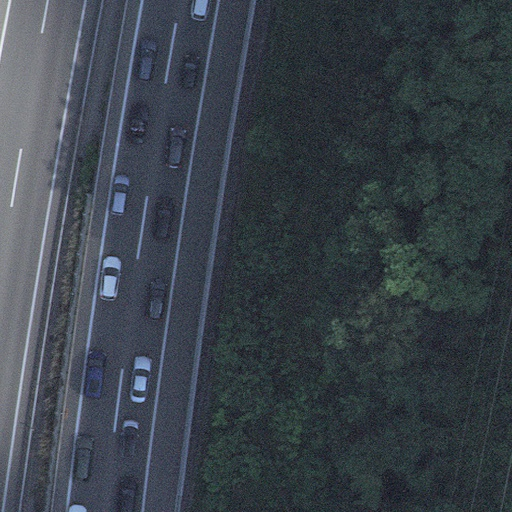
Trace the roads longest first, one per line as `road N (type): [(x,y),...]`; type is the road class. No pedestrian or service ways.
road 1 (motorway): [(99,511),(178,0)]
road 2 (motorway): [(47,0),(0,257)]
